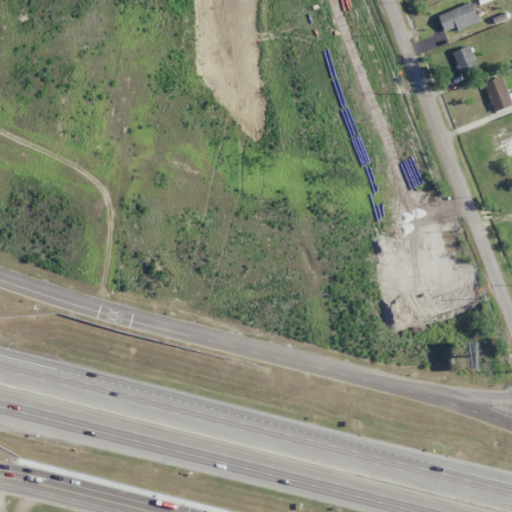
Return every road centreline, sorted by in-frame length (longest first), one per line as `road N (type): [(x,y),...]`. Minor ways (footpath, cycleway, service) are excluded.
road 1 (secondary): [(511,423),(0,275)]
road 2 (motorway): [(511,500),(0,369)]
road 3 (motorway): [(56,420),(410,511)]
road 4 (tertiary): [(511,305),(389,0)]
road 5 (motorway): [(288,440),(0,355)]
road 6 (secondary): [(0,478),(153,511)]
